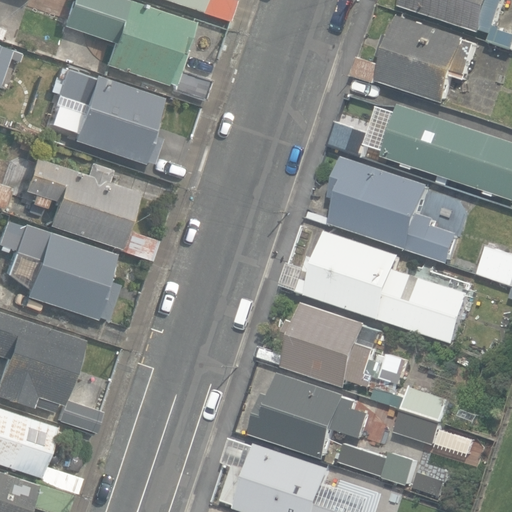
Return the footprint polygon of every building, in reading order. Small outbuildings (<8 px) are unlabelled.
[(173,85),(178,70),(184,50),(183,50),(192,22),(128,0),(69,0),(61,25),(110,42),(103,65),(165,85),(166,83),(173,85)] [(211,0),(170,0),(207,11),(211,0)] [(402,0),(401,5),(482,32),(482,29),(493,33),(490,41),(511,48),(511,32),(503,30),(503,28),(497,25),(504,0),(402,0)] [(469,36),(400,13),(392,36),(386,34),(379,55),(386,57),(383,66),(359,58),(354,74),(376,82),(377,79),(447,102),(455,77),(467,81),(480,42),(469,39),(469,36)] [(0,79),(10,50),(0,46),(0,79)] [(172,97),(68,66),(59,97),(87,106),(77,141),(152,163),(172,97)] [(208,79),(178,70),(173,85),(171,90),(201,100),(208,79)] [(511,140),(401,103),(383,156),(404,163),(403,166),(415,170),(416,167),(487,190),(486,193),(496,196),(497,193),(511,198),(511,140)] [(329,145),(365,157),(373,133),(338,121),(329,145)] [(145,191),(36,156),(26,189),(60,202),(52,224),(125,251),(145,191)] [(339,199),(332,223),(450,263),(459,236),(461,236),(468,213),(457,197),(430,188),(432,184),(345,156),(331,196),(339,199)] [(121,257),(8,219),(0,244),(0,245),(13,249),(10,272),(29,292),(101,316),(121,257)] [(299,290),(299,292),(456,343),(472,293),(398,269),(403,254),(328,230),(318,258),(311,255),(307,267),(290,262),(282,284),(299,290)] [(511,284),(511,253),(490,245),(480,273),(511,284)] [(285,362),(284,366),(348,387),(351,380),(372,387),(371,390),(396,398),(400,384),(403,384),(410,359),(390,353),(383,378),(369,374),(378,348),(383,330),(369,326),(370,323),(306,301),(298,321),(291,319),(282,343),(291,346),(289,351),(287,352),(284,360),(285,362)] [(87,338),(0,310),(0,357),(3,359),(0,370),(0,396),(63,411),(87,338)] [(266,393),(252,433),(327,459),(336,429),(364,438),(372,413),(358,409),(360,401),(348,397),(348,394),(282,372),(274,396),(266,393)] [(413,386),(412,386),(404,409),(444,421),(451,398),(423,389),(424,387),(414,383),(413,386)] [(67,401),(60,426),(93,437),(101,411),(67,401)] [(57,426),(0,409),(0,462),(43,475),(57,426)] [(442,424),(404,411),(397,432),(436,445),(442,424)] [(236,508),(247,511),(346,511),(321,503),(332,468),(258,443),(257,446),(232,437),(223,461),(235,466),(223,500),(237,505),(236,508)] [(393,452),(391,458),(348,443),(341,462),(385,476),(385,477),(409,485),(418,460),(393,452)] [(0,511),(25,511),(28,506),(47,511),(65,511),(71,495),(0,471),(0,511)]
